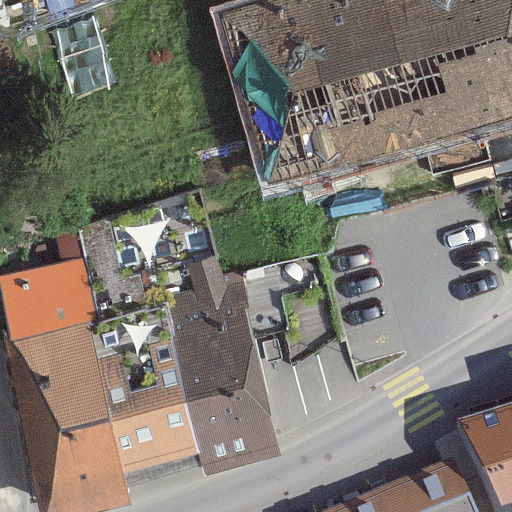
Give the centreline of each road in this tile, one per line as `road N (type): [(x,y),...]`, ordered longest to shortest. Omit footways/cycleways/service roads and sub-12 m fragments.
road 1 (secondary): [(511,338),(286,470),(162,511)]
road 2 (unknown): [(320,165),(511,105)]
